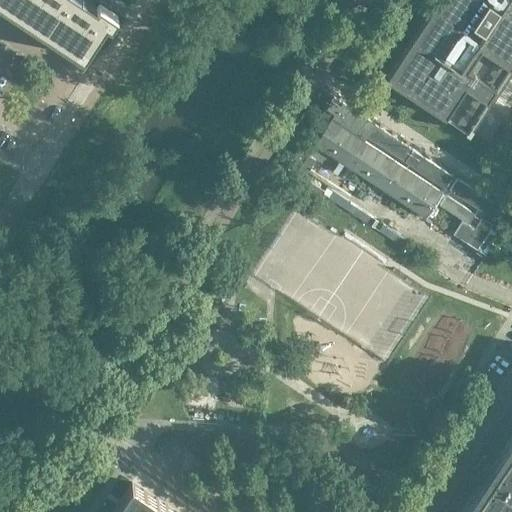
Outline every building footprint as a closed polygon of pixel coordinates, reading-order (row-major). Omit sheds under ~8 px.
[(0,0),(0,1),(82,56),(82,57),(83,57),(106,22),(111,25),(117,15),(99,3),(93,12),(74,0),(0,0)] [(511,63),(511,0),(437,0),(387,77),(468,131),(511,63)] [(441,192),(363,141),(366,136),(404,161),(412,149),(334,98),(312,130),(288,166),(287,166),(282,174),(319,199),(324,191),(296,171),(315,143),(340,160),(333,171),(337,173),(344,163),(420,213),(418,215),(421,217),(423,215),(425,216),(441,192)] [(449,178),(415,156),(409,166),(442,188),(449,178)] [(332,175),(321,168),(318,172),(329,180),(332,175)] [(494,202),(457,178),(449,190),(486,214),(494,202)] [(474,214),(446,195),(439,204),(468,223),(474,214)] [(511,511),(511,434),(460,511),(511,511)] [(176,511),(132,483),(112,511),(176,511)]
